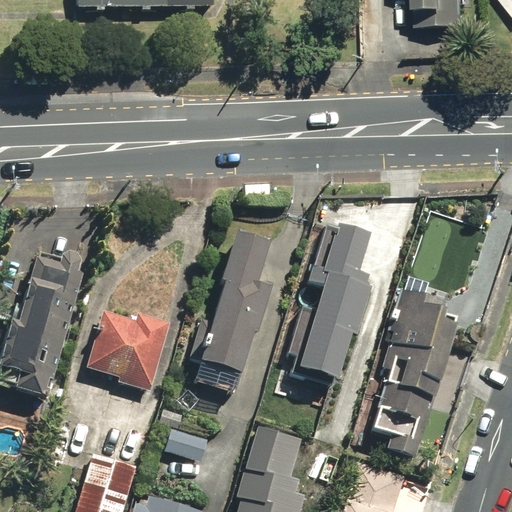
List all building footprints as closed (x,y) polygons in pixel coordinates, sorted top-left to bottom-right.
[(218,0),(77,0),(77,12),(218,14),(218,0)] [(451,0),(422,0),(423,11),(417,11),(418,31),(466,29),(465,9),(451,9),(451,0)] [(511,0),(501,0),(511,13),(511,0)] [(371,235),(339,225),(325,267),(317,265),(310,287),(327,292),(303,367),(346,380),(374,290),(365,287),(369,277),(359,273),(371,235)] [(274,238),(240,228),(213,322),(200,318),(188,361),(202,365),(197,384),(241,397),(273,285),(262,281),(274,238)] [(92,265),(44,251),(20,330),(0,323),(0,374),(55,391),(92,265)] [(460,322),(448,319),(452,303),(402,288),(378,367),(391,371),(371,434),(391,440),(389,447),(419,456),(460,322)] [(134,319),(109,311),(89,369),(119,379),(119,381),(155,393),(172,324),(136,311),(134,319)] [(207,438),(168,428),(162,451),(200,462),(207,438)] [(257,428),(235,511),(298,511),(316,443),(257,428)] [(79,511),(123,511),(137,469),(97,456),(79,511)] [(206,511),(148,495),(145,505),(137,502),(133,511),(206,511)] [(386,511),(348,499),(343,511),(334,511),(332,511),(331,511),(386,511)]
